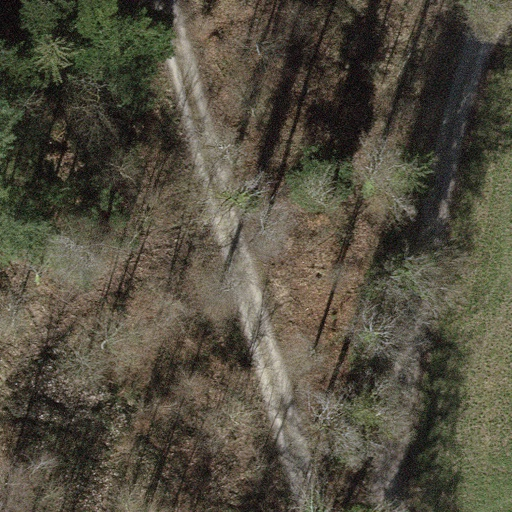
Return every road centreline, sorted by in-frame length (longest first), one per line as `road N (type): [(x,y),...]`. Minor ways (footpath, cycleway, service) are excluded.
road 1 (track): [(311,511),(165,0)]
road 2 (track): [(378,511),(466,52),(499,0)]
